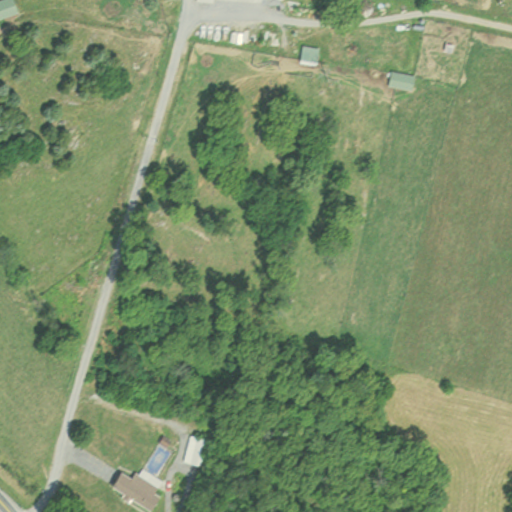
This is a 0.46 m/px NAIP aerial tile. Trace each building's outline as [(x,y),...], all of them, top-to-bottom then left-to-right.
[(0,0),(0,18),(12,14),(7,0),(0,0)] [(294,62),(311,65),(314,49),(297,46),(294,62)] [(410,76),(386,72),(383,86),(407,91),(410,76)] [(179,463),(198,467),(203,440),(184,436),(179,463)] [(159,485),(136,470),(131,478),(117,469),(105,488),(141,511),(159,485)]
